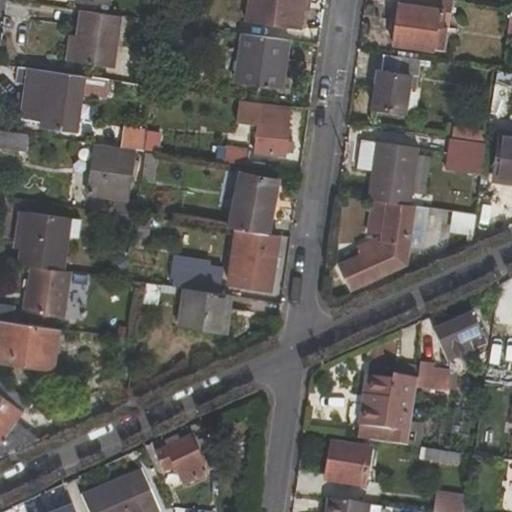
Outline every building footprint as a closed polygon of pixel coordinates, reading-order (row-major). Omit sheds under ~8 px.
[(248,0),(246,21),(300,29),(304,0),(248,0)] [(453,10),(453,0),(400,0),(394,44),(444,51),(448,28),(443,27),(446,9),(453,10)] [(116,67),(123,17),(79,10),(75,35),(72,61),(116,67)] [(171,29),(161,27),(156,67),(166,68),(171,29)] [(285,71),(281,71),(281,65),(285,39),(241,33),(234,83),(282,89),(285,71)] [(68,34),(65,60),(72,61),(75,35),(68,34)] [(281,65),(288,66),(291,40),(285,39),(281,65)] [(417,88),(421,60),(384,54),(383,72),(378,71),(373,109),(406,114),(410,87),(417,88)] [(88,93),(90,77),(18,67),(12,117),(20,118),(50,122),(50,128),(76,132),(82,92),(88,93)] [(106,96),(108,80),(90,77),(88,93),(106,96)] [(252,151),(285,156),(293,106),(259,101),(252,151)] [(50,128),(50,122),(20,118),(18,132),(30,134),(48,136),(50,128)] [(488,131),(454,127),(452,139),(486,144),(488,131)] [(30,134),(18,132),(0,129),(0,147),(27,151),(30,134)] [(146,136),(144,150),(157,152),(160,131),(147,129),(146,136)] [(511,132),(500,131),(493,181),(511,183),(511,132)] [(146,136),(121,133),(119,147),(135,149),(144,150),(146,136)] [(450,139),(446,168),(481,174),(486,144),(452,139),(450,139)] [(358,169),(371,171),(367,200),(374,201),(389,203),(411,206),(419,149),(362,140),(358,169)] [(87,194),(101,196),(99,209),(112,211),(115,211),(135,215),(137,201),(128,199),(135,149),(119,147),(94,143),(87,194)] [(226,146),(224,161),(248,165),(250,149),(226,146)] [(157,155),(144,154),(140,180),(153,182),(157,155)] [(238,172),(229,227),(234,228),(271,234),(279,178),(238,172)] [(138,193),(137,201),(135,215),(143,215),(146,194),(138,193)] [(374,201),(368,234),(383,236),(389,203),(374,201)] [(351,289),(407,265),(415,207),(411,206),(389,203),(383,236),(359,248),(362,255),(340,265),(351,289)] [(17,210),(13,248),(20,249),(25,211),(17,210)] [(25,211),(20,249),(18,263),(29,265),(64,270),(69,236),(71,218),(25,211)] [(133,225),(135,215),(115,211),(113,222),(133,225)] [(451,229),(472,230),(472,212),(452,211),(451,229)] [(79,238),(81,219),(71,218),(69,236),(79,238)] [(250,289),(270,291),(278,235),(271,234),(234,228),(227,283),(250,286),(250,289)] [(176,257),(172,285),(183,287),(221,292),(223,268),(209,266),(209,262),(176,257)] [(68,271),(64,270),(29,265),(23,310),(61,316),(68,271)] [(224,310),(229,310),(232,294),(221,292),(183,287),(178,327),(220,333),(224,310)] [(14,306),(0,304),(0,320),(13,322),(14,306)] [(488,345),(474,313),(434,331),(449,364),(488,345)] [(60,329),(13,322),(0,320),(0,355),(54,363),(60,329)] [(0,362),(53,371),(54,363),(0,355),(0,362)] [(435,368),(435,363),(422,361),(420,378),(418,388),(448,393),(451,372),(435,368)] [(365,427),(393,430),(392,443),(410,446),(418,388),(420,378),(395,375),(393,381),(366,376),(364,395),(369,396),(365,427)] [(118,376),(104,383),(114,405),(128,400),(118,376)] [(0,457),(13,451),(1,441),(30,402),(0,380),(0,457)] [(364,395),(360,426),(365,427),(369,396),(364,395)] [(54,405),(47,414),(65,428),(77,422),(54,405)] [(365,427),(363,439),(392,443),(393,430),(365,427)] [(209,475),(192,438),(157,455),(164,472),(178,467),(187,485),(209,475)] [(367,487),(372,448),(331,443),(325,481),(367,487)] [(423,447),(421,460),(456,465),(458,452),(423,447)] [(89,511),(161,511),(144,470),(82,497),(89,511)] [(464,511),(466,498),(439,495),(436,511),(464,511)] [(370,511),(371,506),(328,499),(326,511),(370,511)]
